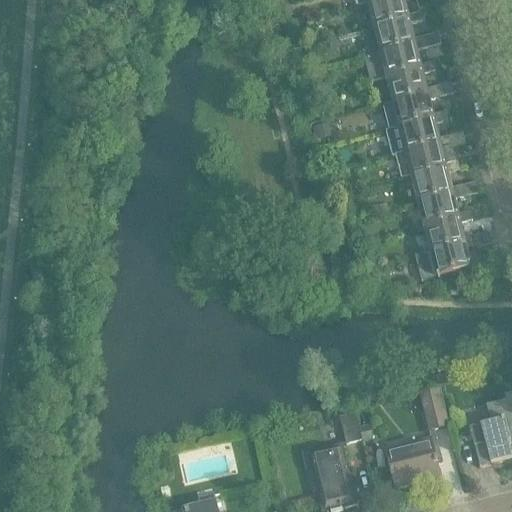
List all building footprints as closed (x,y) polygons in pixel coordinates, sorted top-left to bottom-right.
[(356,0),(359,9),(368,6),(392,0),(356,0)] [(392,0),(368,6),(375,31),(409,22),(408,18),(404,3),(415,0),(392,0)] [(511,1),(511,0),(487,0),(490,8),(511,2),(511,1)] [(511,2),(490,8),(493,19),(511,14),(511,2)] [(409,22),(375,31),(381,56),(416,47),(414,41),(410,26),(423,23),(420,14),(408,18),(409,22)] [(421,67),(417,52),(441,46),(438,35),(414,41),(416,47),(381,56),(387,81),(422,72),(421,67)] [(428,97),(427,91),(423,76),(435,73),(433,64),(421,67),(422,72),(387,81),(393,105),(428,97)] [(427,91),(428,97),(393,105),(393,106),(384,108),(390,133),(434,122),(433,117),(429,102),(453,96),(451,85),(427,91)] [(445,114),(433,117),(434,122),(390,133),(386,134),(387,134),(393,158),(392,158),(392,159),(396,158),(440,146),(439,141),(435,126),(448,123),(446,118),(445,114)] [(327,122),(315,125),(318,139),(330,136),(327,122)] [(440,146),(396,158),(402,182),(412,180),(447,171),(446,167),(452,165),(448,150),(466,146),(463,135),(439,141),(440,146)] [(448,175),(460,172),(458,163),(452,165),(446,167),(447,171),(412,180),(418,205),(453,196),(452,190),(448,175)] [(453,196),(418,205),(425,230),(459,221),(458,216),(454,202),(479,195),(476,184),(452,190),(453,196)] [(459,221),(425,230),(431,254),(465,246),(464,240),(460,225),(472,222),(470,213),(458,216),(459,221)] [(431,254),(423,256),(429,282),(437,280),(468,272),(470,276),(485,272),(483,263),(471,266),(467,251),(491,245),(488,234),(464,240),(465,246),(431,254)] [(391,474),(390,475),(391,479),(392,479),(394,486),(424,479),(425,483),(442,479),(439,467),(443,466),(435,432),(449,429),(440,390),(420,395),(431,442),(386,453),(391,474)] [(491,425),(470,430),(480,469),(511,461),(511,448),(511,444),(511,443),(511,395),(505,398),(506,403),(487,408),(491,425)] [(356,415),(340,419),(347,446),(362,442),(356,415)] [(369,426),(359,429),(362,442),(373,440),(369,426)] [(351,494),(355,493),(343,446),(302,456),(306,473),(312,471),(322,511),(342,511),(343,511),(358,507),(357,503),(353,503),(351,494)]
